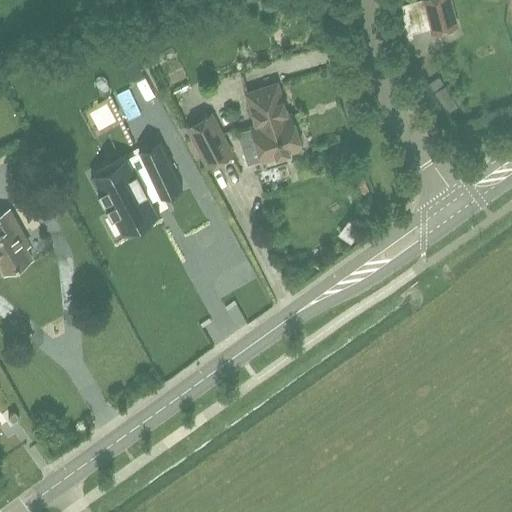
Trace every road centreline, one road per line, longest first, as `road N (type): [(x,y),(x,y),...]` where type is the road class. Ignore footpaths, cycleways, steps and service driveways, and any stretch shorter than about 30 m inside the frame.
road 1 (secondary): [(58,486),(422,232)]
road 2 (residential): [(455,208),(386,92),(368,50),(365,0)]
